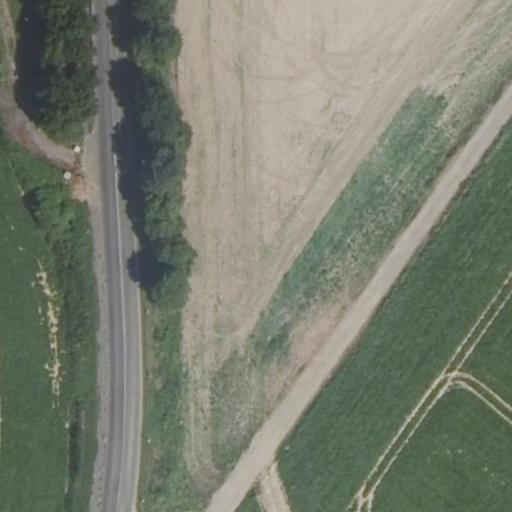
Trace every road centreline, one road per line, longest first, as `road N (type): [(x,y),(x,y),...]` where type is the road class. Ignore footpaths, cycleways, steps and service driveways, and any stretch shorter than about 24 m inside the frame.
road 1 (track): [(511,93),(214,511)]
road 2 (secondary): [(111,0),(125,366),(114,511)]
road 3 (track): [(117,166),(37,139),(5,0)]
